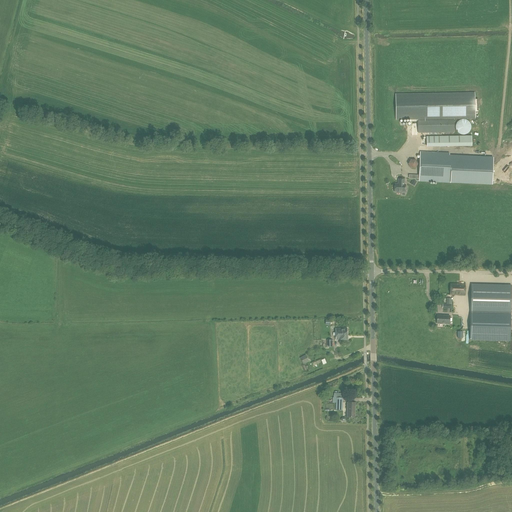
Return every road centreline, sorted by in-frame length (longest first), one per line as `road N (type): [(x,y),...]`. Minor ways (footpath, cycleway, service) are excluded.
road 1 (unclassified): [(371,271),(122,266),(0,220)]
road 2 (tertiary): [(371,271),(365,0)]
road 3 (tertiary): [(376,511),(371,271)]
road 4 (unclassified): [(511,272),(371,271)]
